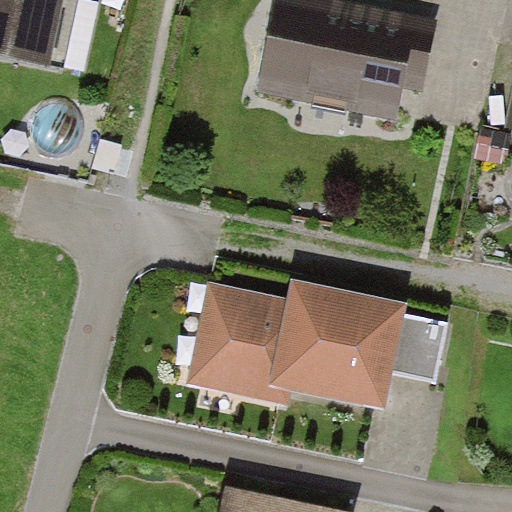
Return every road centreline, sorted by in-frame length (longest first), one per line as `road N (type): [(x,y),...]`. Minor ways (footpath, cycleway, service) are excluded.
road 1 (residential): [(123,227),(511,299)]
road 2 (residential): [(51,511),(123,227)]
